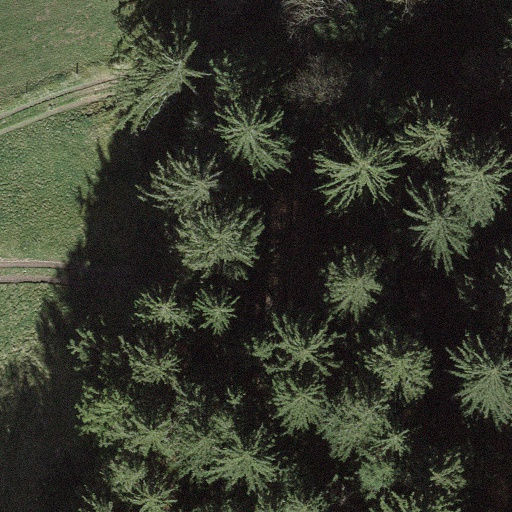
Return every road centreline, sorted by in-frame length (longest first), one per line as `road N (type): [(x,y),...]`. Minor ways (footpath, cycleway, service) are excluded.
road 1 (track): [(511,2),(462,63),(423,90),(381,100),(172,68),(117,76),(0,123)]
road 2 (track): [(511,368),(321,334),(232,300),(0,269)]
